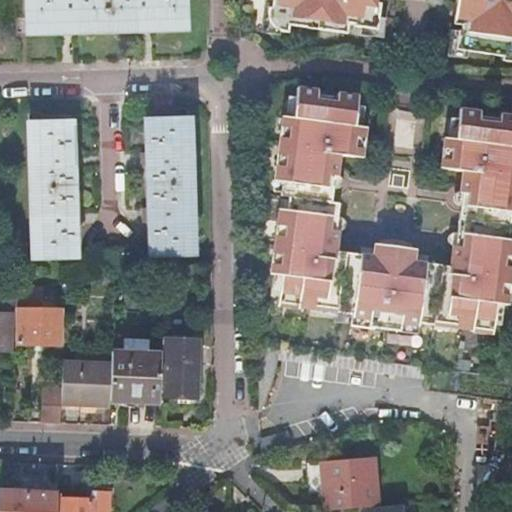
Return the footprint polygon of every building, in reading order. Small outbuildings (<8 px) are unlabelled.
[(184,0),(23,0),(25,34),(185,29),(184,0)] [(280,33),(282,33),(283,30),(288,30),(289,27),(347,35),(348,25),(354,25),(354,28),(361,29),(377,31),(379,18),(381,8),(381,4),(376,4),(376,0),(272,0),(272,9),(268,9),(268,12),(268,16),(268,19),(269,23),(271,26),(273,28),(276,30),(279,32),(280,33)] [(504,60),(511,60),(511,0),(457,0),(456,13),(454,25),(462,26),(462,32),(459,31),(459,32),(456,50),(468,52),(504,57),(504,60)] [(377,31),(361,29),(360,36),(384,39),(386,20),(379,18),(377,31)] [(452,31),(449,52),(468,55),(468,52),(456,50),(459,32),(452,31)] [(297,88),(296,98),(293,118),(286,117),(282,117),(276,169),(284,170),(281,193),(280,197),(281,197),(289,198),(285,224),(278,223),(277,223),(270,274),(274,275),(281,276),(279,297),(277,307),(298,309),(299,305),(322,308),(337,310),(336,313),(352,315),(351,326),(418,334),(419,324),(435,326),(435,323),(449,324),(473,328),(472,332),(493,335),(494,325),(497,304),(504,305),(508,306),(511,276),(511,253),(507,253),(510,230),(511,223),(511,214),(511,116),(501,115),(500,119),(481,117),(481,113),(460,110),(459,120),(456,140),(449,139),(445,138),(441,169),(466,172),(463,193),(461,206),(458,234),(456,247),(453,268),(427,264),(414,262),(415,255),(416,250),(411,249),(379,245),(375,244),(374,250),(373,257),(360,255),(333,251),(336,231),(338,218),(339,204),(331,203),(333,189),(335,176),(337,156),(362,159),(366,128),(362,128),(355,127),(357,106),(359,96),(338,94),(337,98),(318,96),(318,91),(297,88)] [(365,107),(357,106),(355,127),(362,128),(365,107)] [(187,119),(144,120),(148,257),(190,255),(187,119)] [(451,119),(449,139),(456,140),(459,120),(451,119)] [(71,122),(27,123),(31,259),(75,258),(71,122)] [(273,192),(281,193),(284,170),(276,169),(273,192)] [(281,197),(278,223),(285,224),(289,198),(281,197)] [(380,242),(379,245),(411,249),(412,246),(405,243),(398,241),(391,241),(383,241),(380,242)] [(122,253),(102,254),(102,270),(122,270),(122,253)] [(271,296),(279,297),(281,276),(274,275),(271,296)] [(0,348),(12,349),(14,290),(0,291),(0,348)] [(502,325),(504,305),(497,304),(494,325),(502,325)] [(336,317),(336,313),(337,310),(322,308),(321,315),(336,317)] [(16,322),(15,346),(59,347),(60,312),(40,312),(40,322),(16,322)] [(448,332),(449,324),(435,323),(435,326),(434,330),(448,332)] [(160,402),(161,353),(147,353),(147,341),(125,340),(125,352),(112,352),(111,366),(110,401),(160,402)] [(167,349),(166,395),(197,396),(198,364),(194,364),(194,349),(167,349)] [(111,366),(61,365),(61,390),(60,404),(110,405),(110,401),(111,366)] [(41,389),(41,423),(60,424),(60,404),(61,390),(41,389)] [(326,511),(382,507),(377,458),(308,464),(311,495),(325,493),(326,511)] [(63,500),(61,511),(108,511),(109,490),(91,489),(91,500),(63,500)] [(0,491),(0,511),(57,511),(58,494),(0,491)]
